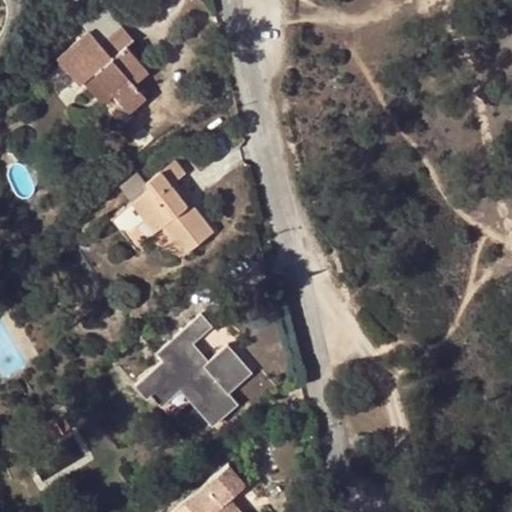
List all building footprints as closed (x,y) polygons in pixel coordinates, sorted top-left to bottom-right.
[(84,25),(88,30),(101,44),(122,26),(106,7),(84,25)] [(56,57),(80,85),(84,80),(93,72),(113,95),(127,112),(145,97),(134,84),(148,71),(125,45),(134,38),(122,26),(101,44),(88,30),(56,57)] [(93,72),(84,80),(102,103),(113,95),(93,72)] [(150,187),(133,200),(146,219),(156,232),(163,226),(184,254),(213,231),(192,201),(187,205),(182,198),(187,195),(176,180),(186,173),(176,159),(147,182),(150,187)] [(133,200),(150,187),(147,182),(139,171),(122,184),(133,200)] [(192,201),(187,195),(182,198),(187,205),(192,201)] [(146,219),(133,200),(126,206),(111,217),(120,228),(132,230),(146,219)] [(201,313),(177,333),(205,364),(210,359),(195,342),(212,326),(201,313)] [(176,384),(213,425),(238,404),(230,393),(225,387),(248,367),(228,344),(210,359),(205,364),(177,333),(156,351),(163,359),(140,378),(152,391),(150,393),(157,402),(176,384)] [(253,373),(248,367),(225,387),(230,393),(253,373)] [(140,378),(134,384),(145,397),(150,393),(152,391),(140,378)] [(59,415),(68,430),(75,426),(66,411),(59,415)] [(59,415),(53,419),(61,433),(68,430),(59,415)] [(61,433),(53,419),(36,429),(45,443),(61,433)] [(233,511),(225,501),(231,496),(247,483),(229,462),(182,503),(183,504),(190,511),(233,511)] [(244,511),(231,496),(225,501),(233,511),(244,511)]
